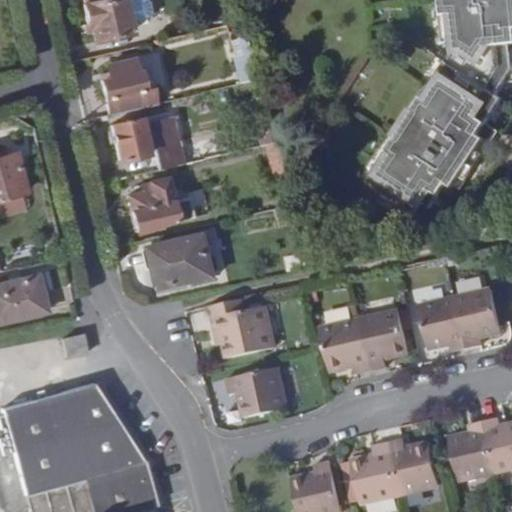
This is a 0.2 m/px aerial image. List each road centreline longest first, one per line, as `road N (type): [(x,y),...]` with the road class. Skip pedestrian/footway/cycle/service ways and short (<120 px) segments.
road 1 (residential): [(198,457),(184,419),(113,319),(91,270),(48,88)]
road 2 (residential): [(198,457),(511,378)]
road 3 (unknown): [(136,352),(0,385)]
